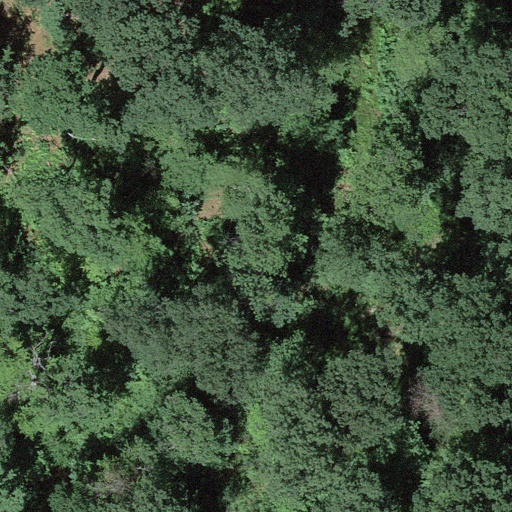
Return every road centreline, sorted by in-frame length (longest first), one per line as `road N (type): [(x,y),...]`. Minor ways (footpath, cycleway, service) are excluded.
road 1 (track): [(362,0),(388,293)]
road 2 (track): [(388,293),(511,188)]
